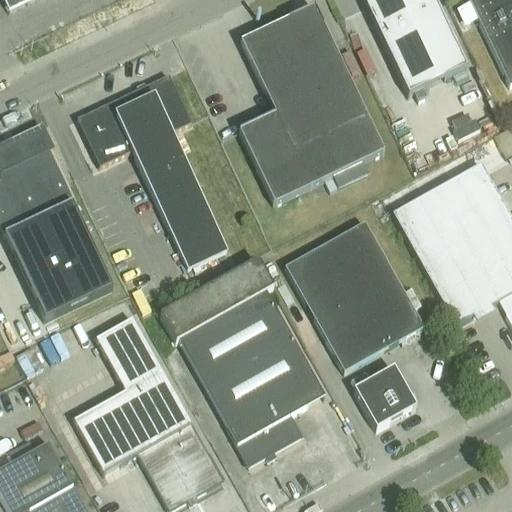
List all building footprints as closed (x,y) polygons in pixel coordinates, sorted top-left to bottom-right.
[(0,0),(8,17),(43,0),(0,0)] [(358,0),(407,102),(465,74),(429,0),(358,0)] [(511,0),(464,0),(509,92),(511,90),(511,0)] [(273,211),(332,183),(337,194),(365,180),(360,169),(383,159),(313,13),(239,48),(274,120),(238,137),(273,211)] [(190,129),(168,82),(76,125),(98,173),(131,158),(186,275),(226,256),(171,139),(190,129)] [(482,139),(477,129),(455,139),(459,149),(482,139)] [(0,235),(3,242),(44,327),(112,295),(71,210),(75,208),(40,134),(38,134),(39,136),(0,154),(0,235)] [(511,333),(511,228),(480,170),(391,220),(454,332),(498,308),(511,333)] [(363,229),(283,274),(343,379),(422,334),(363,229)] [(174,350),(177,348),(248,473),(301,443),(289,423),(323,404),(265,299),(272,295),(257,267),(159,322),(174,350)] [(95,346),(125,398),(73,427),(102,480),(137,460),(165,511),(177,511),(221,487),(160,378),(131,326),(95,346)] [(375,437),(415,414),(392,374),(352,397),(375,437)] [(82,511),(47,449),(0,475),(0,504),(4,511),(82,511)]
